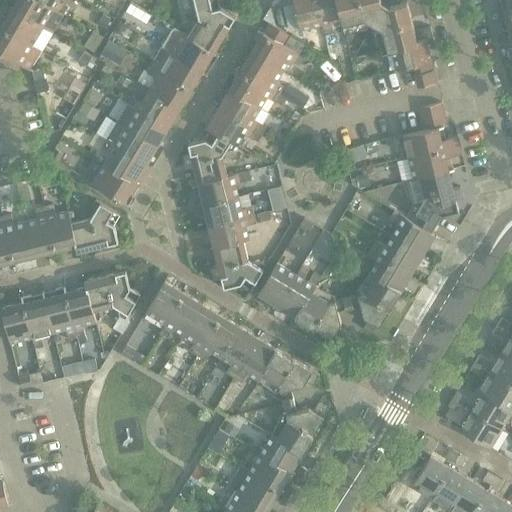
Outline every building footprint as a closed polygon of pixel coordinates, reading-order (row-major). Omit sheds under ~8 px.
[(42,0),(17,0),(13,7),(43,26),(53,32),(64,13),(42,0)] [(42,0),(64,13),(68,6),(59,0),(42,0)] [(125,0),(113,0),(111,5),(120,11),(126,1),(125,0)] [(199,19),(189,36),(188,37),(214,52),(214,51),(236,16),(220,7),(218,0),(202,0),(189,3),(190,9),(197,13),(199,19)] [(316,0),(293,0),(294,4),(301,29),(322,24),(323,23),(316,0)] [(316,0),(323,23),(322,24),(325,34),(334,32),(331,21),(343,19),(344,18),(339,0),(316,0)] [(339,0),(344,18),(343,19),(343,22),(365,16),(370,19),(381,0),(339,0)] [(382,0),(381,0),(370,19),(378,24),(390,4),(382,0)] [(390,4),(378,24),(383,27),(389,49),(392,48),(392,47),(418,41),(417,40),(415,30),(407,0),(390,4)] [(498,6),(500,16),(511,12),(511,0),(502,0),(503,5),(498,6)] [(1,15),(0,17),(0,25),(32,44),(43,26),(13,7),(6,18),(1,15)] [(511,12),(500,16),(502,25),(508,23),(511,35),(511,34),(511,12)] [(104,14),(97,24),(106,29),(112,19),(104,14)] [(120,21),(114,31),(121,36),(122,35),(129,39),(134,29),(120,21)] [(258,42),(252,52),(283,70),(290,59),(299,65),(304,57),(299,54),(285,45),(291,35),(270,22),(264,32),(258,29),(252,38),(258,42)] [(32,44),(0,25),(0,51),(29,69),(41,50),(32,44)] [(431,26),(415,30),(417,40),(426,38),(427,42),(434,40),(431,26)] [(174,27),(162,46),(203,70),(209,60),(214,63),(219,54),(214,51),(214,52),(188,37),(189,36),(174,27)] [(291,35),(285,45),(299,54),(305,44),(291,35)] [(392,47),(392,48),(397,69),(418,64),(432,61),(427,42),(426,38),(417,40),(418,41),(392,47)] [(109,40),(100,54),(110,60),(118,46),(109,40)] [(162,46),(151,65),(192,89),(203,70),(162,46)] [(93,56),(84,51),(79,60),(87,65),(93,56)] [(252,52),(241,70),(281,95),(286,87),(276,81),(283,70),(252,52)] [(432,61),(418,64),(421,73),(435,70),(432,61)] [(156,78),(149,89),(180,108),(192,89),(151,65),(147,72),(156,78)] [(43,68),(33,71),(35,80),(46,78),(43,68)] [(241,70),(230,89),(261,107),(267,97),(276,102),(281,95),(241,70)] [(435,70),(421,73),(424,86),(438,82),(435,70)] [(122,76),(119,82),(128,87),(131,81),(122,76)] [(286,87),(281,95),(303,108),(309,97),(287,84),(286,87)] [(91,88),(84,101),(85,101),(95,107),(102,95),(91,88)] [(133,95),(129,103),(169,127),(180,108),(149,89),(143,101),(133,95)] [(230,89),(219,107),(259,132),(263,124),(254,118),(261,107),(230,89)] [(85,101),(79,112),(93,120),(99,110),(95,107),(85,101)] [(419,108),(421,119),(445,113),(442,102),(419,108)] [(129,103),(117,121),(158,145),(169,127),(129,103)] [(207,127),(211,129),(212,129),(237,144),(236,144),(238,145),(245,134),(254,139),(259,132),(219,107),(207,127)] [(445,113),(421,119),(424,130),(438,126),(439,128),(448,126),(445,113)] [(117,121),(106,140),(147,164),(158,145),(117,121)] [(404,135),(409,157),(460,144),(458,135),(442,139),(439,128),(438,126),(424,130),(404,135)] [(194,165),(199,183),(228,176),(223,156),(226,151),(234,149),(236,144),(237,144),(212,129),(211,129),(206,139),(189,143),(191,153),(184,155),(187,166),(194,165)] [(111,153),(105,164),(135,182),(147,164),(106,140),(102,147),(111,153)] [(460,144),(409,157),(414,179),(420,177),(420,176),(449,169),(446,157),(462,153),(460,144)] [(50,157),(58,162),(64,153),(56,147),(50,157)] [(105,164),(93,183),(129,205),(134,196),(129,193),(135,182),(105,164)] [(420,178),(411,181),(416,204),(414,204),(411,209),(436,224),(442,214),(459,210),(457,200),(464,198),(461,186),(454,188),(449,169),(420,176),(420,177),(420,178)] [(228,176),(199,183),(204,204),(239,196),(236,184),(246,181),(244,172),(228,176)] [(368,173),(356,175),(359,188),(370,185),(368,173)] [(239,196),(204,204),(209,225),(254,214),(252,206),(242,209),(239,196)] [(92,217),(72,222),(71,222),(77,246),(76,246),(77,252),(119,241),(115,224),(121,214),(96,199),(93,204),(95,212),(92,217)] [(53,203),(45,205),(56,251),(76,246),(77,246),(71,222),(72,222),(69,211),(56,214),(53,203)] [(39,218),(26,221),(35,256),(56,251),(45,205),(36,208),(39,218)] [(399,224),(393,235),(423,254),(435,234),(395,210),(390,218),(399,224)] [(269,212),(255,215),(257,223),(271,219),(269,212)] [(11,214),(3,216),(14,261),(35,256),(26,221),(14,224),(11,214)] [(254,214),(209,225),(214,246),(243,239),(244,241),(250,239),(246,226),(257,223),(255,215),(254,214)] [(0,264),(14,261),(3,216),(0,216),(0,264)] [(305,218),(300,226),(308,231),(314,223),(305,218)] [(377,240),(372,248),(412,272),(423,254),(393,235),(386,246),(377,240)] [(243,239),(214,246),(219,265),(212,267),(215,279),(222,277),(224,287),(242,283),(252,289),(267,264),(261,261),(253,263),(249,260),(244,241),(243,239)] [(412,272),(372,248),(367,255),(377,261),(370,273),(375,276),(376,274),(402,290),(412,272)] [(259,293),(278,305),(297,274),(277,263),(259,293)] [(297,274),(278,305),(297,316),(312,291),(313,291),(316,286),(304,279),(310,270),(302,265),(297,274)] [(84,281),(86,287),(87,286),(93,310),(94,309),(114,305),(118,308),(130,288),(126,271),(84,281)] [(359,295),(361,305),(364,317),(368,320),(379,327),(402,290),(376,274),(375,276),(364,294),(359,295)] [(165,281),(147,312),(166,323),(185,293),(165,281)] [(57,294),(45,297),(54,332),(66,329),(69,339),(77,337),(66,292),(67,291),(65,286),(55,288),(57,294)] [(87,286),(86,287),(67,291),(66,292),(77,337),(86,335),(83,324),(97,321),(94,309),(93,310),(87,286)] [(130,288),(118,308),(120,315),(126,319),(140,294),(130,288)] [(312,291),(297,316),(332,338),(339,327),(341,323),(338,311),(336,301),(330,302),(313,291),(312,291)] [(166,323),(160,332),(168,337),(174,328),(184,334),(203,304),(185,293),(166,323)] [(21,296),(23,302),(24,302),(33,337),(35,348),(44,345),(41,335),(54,332),(45,297),(33,300),(32,294),(21,296)] [(359,295),(351,297),(353,307),(361,305),(359,295)] [(351,297),(343,299),(346,309),(353,307),(351,297)] [(343,299),(336,301),(338,311),(346,309),(343,299)] [(11,342),(33,337),(24,302),(23,302),(2,307),(11,342)] [(203,304),(184,334),(195,341),(190,350),(197,355),(221,315),(203,304)] [(120,315),(114,326),(123,332),(129,321),(126,319),(120,315)] [(221,315),(197,355),(205,360),(211,350),(221,357),(240,326),(221,315)] [(502,317),(497,325),(507,331),(511,324),(502,317)] [(379,327),(368,320),(364,327),(375,334),(379,327)] [(497,325),(493,332),(503,338),(507,331),(497,325)] [(240,326),(221,357),(232,363),(227,373),(234,377),(258,337),(240,326)] [(339,327),(332,338),(340,342),(346,332),(339,327)] [(511,334),(501,352),(511,358),(511,334)] [(258,337),(234,377),(242,382),(248,373),(259,380),(262,375),(261,374),(277,349),(258,337)] [(136,350),(127,345),(122,353),(131,358),(136,350)] [(261,374),(262,375),(280,385),(281,391),(291,388),(304,385),(306,381),(313,370),(277,349),(261,374)] [(511,358),(501,352),(490,371),(511,383),(511,358)] [(480,354),(475,362),(485,368),(490,360),(480,354)] [(95,358),(83,361),(86,372),(86,373),(98,370),(95,358)] [(83,361),(75,363),(77,374),(86,372),(83,361)] [(475,362),(471,369),(481,375),(485,368),(475,362)] [(313,370),(306,381),(314,386),(320,375),(313,370)] [(478,390),(482,393),(483,392),(510,408),(510,407),(511,403),(511,383),(490,371),(478,390)] [(30,375),(19,378),(22,387),(32,385),(30,375)] [(291,388),(281,391),(283,398),(293,396),(291,388)] [(457,391),(453,399),(462,404),(466,397),(457,391)] [(483,392),(482,393),(472,410),(503,429),(511,413),(511,407),(510,407),(510,408),(483,392)] [(293,396),(283,398),(285,406),(295,403),(293,396)] [(453,399),(448,406),(457,411),(462,404),(453,399)] [(295,403),(285,406),(287,413),(297,411),(295,403)] [(318,404),(314,411),(324,417),(329,410),(318,404)] [(288,419),(277,436),(277,437),(303,453),(324,417),(314,411),(309,408),(297,411),(287,413),(288,419)] [(503,429),(472,410),(460,430),(491,448),(503,429)] [(227,422),(223,429),(230,434),(235,437),(240,430),(227,422)] [(220,428),(214,437),(225,444),(230,434),(223,429),(220,428)] [(272,433),(261,453),(292,472),(303,453),(277,437),(277,436),(272,433)] [(446,457),(454,462),(459,453),(452,448),(446,457)] [(261,453),(249,471),(280,490),(292,472),(261,453)] [(459,453),(454,462),(461,466),(466,457),(459,453)] [(412,486),(432,497),(450,467),(431,455),(412,486)] [(197,465),(191,475),(199,480),(206,470),(197,465)] [(301,466),(296,475),(306,481),(311,472),(301,466)] [(450,467),(432,497),(450,508),(469,478),(450,467)] [(249,471),(238,490),(269,509),(280,490),(249,471)] [(483,480),(490,484),(496,475),(488,471),(483,480)] [(496,475),(490,484),(498,488),(503,479),(496,475)] [(469,478),(450,508),(456,511),(473,511),(487,489),(469,478)] [(3,482),(0,482),(0,508),(9,506),(3,482)] [(290,485),(285,493),(295,499),(300,491),(290,485)] [(487,489),(473,511),(498,511),(506,500),(487,489)] [(238,490),(227,508),(233,511),(267,511),(269,509),(238,490)] [(285,493),(280,501),(290,507),(295,499),(285,493)] [(511,511),(511,503),(506,500),(498,511),(511,511)]
